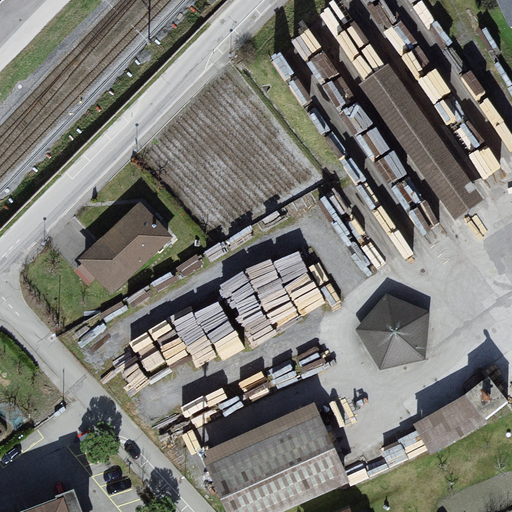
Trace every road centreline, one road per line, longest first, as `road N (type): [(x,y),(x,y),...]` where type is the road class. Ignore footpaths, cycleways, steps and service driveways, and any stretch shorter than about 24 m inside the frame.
road 1 (residential): [(0,257),(252,0)]
road 2 (residential): [(0,294),(199,511)]
road 3 (unknown): [(95,398),(45,437),(98,511)]
